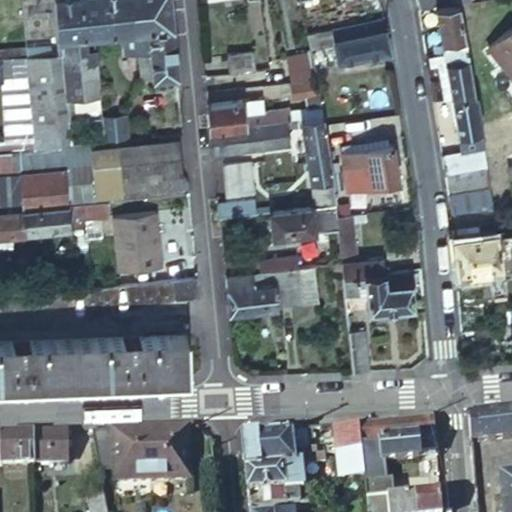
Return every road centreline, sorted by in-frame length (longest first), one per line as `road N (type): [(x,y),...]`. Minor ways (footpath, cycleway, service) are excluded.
road 1 (residential): [(220,399),(182,0)]
road 2 (residential): [(397,0),(428,197),(445,392)]
road 3 (residential): [(220,399),(445,392)]
road 4 (residential): [(0,407),(220,399)]
road 5 (residential): [(445,392),(458,511)]
